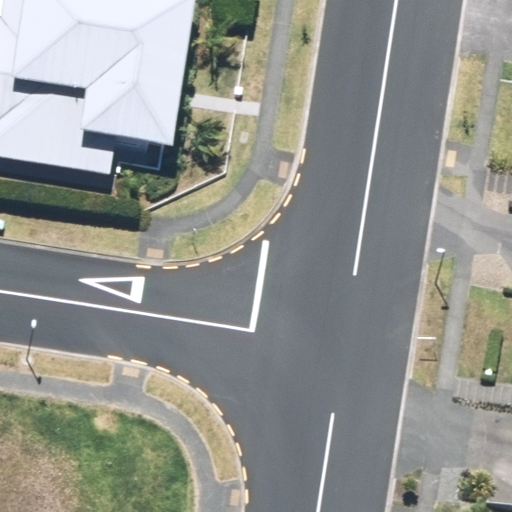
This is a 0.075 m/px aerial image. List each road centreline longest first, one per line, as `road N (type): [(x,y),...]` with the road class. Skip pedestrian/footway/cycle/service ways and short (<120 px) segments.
road 1 (tertiary): [(342,345),(395,0)]
road 2 (residential): [(0,293),(342,345)]
road 3 (tertiary): [(317,511),(342,345)]
